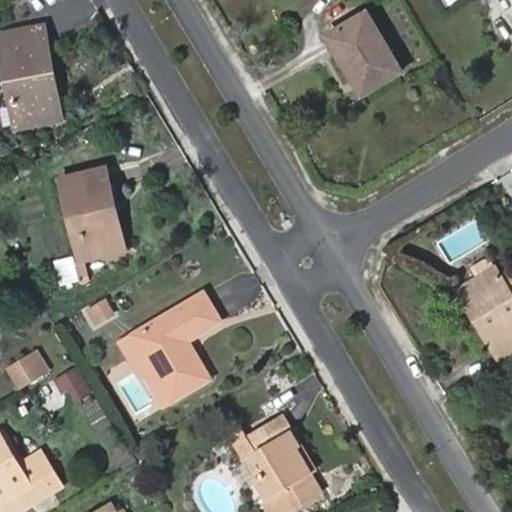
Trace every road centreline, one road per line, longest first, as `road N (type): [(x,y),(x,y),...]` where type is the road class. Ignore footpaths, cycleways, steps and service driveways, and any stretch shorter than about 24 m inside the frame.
road 1 (residential): [(118,0),(284,275)]
road 2 (residential): [(493,511),(335,243)]
road 3 (residential): [(335,243),(188,0)]
road 4 (residential): [(284,275),(426,511)]
road 5 (residential): [(335,243),(511,143)]
